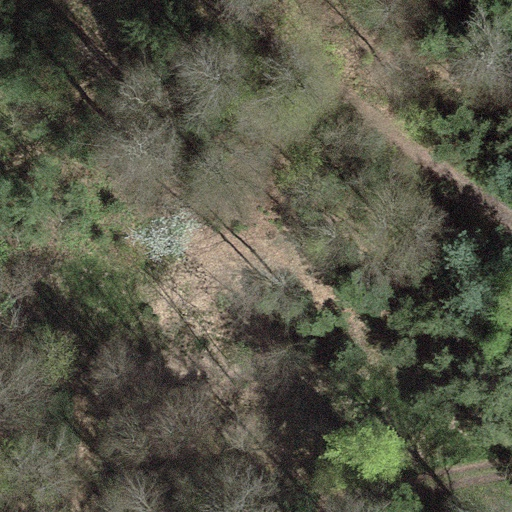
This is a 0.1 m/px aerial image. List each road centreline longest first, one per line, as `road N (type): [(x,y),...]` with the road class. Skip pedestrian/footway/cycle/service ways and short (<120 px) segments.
road 1 (track): [(511,218),(229,0)]
road 2 (track): [(511,464),(280,511)]
